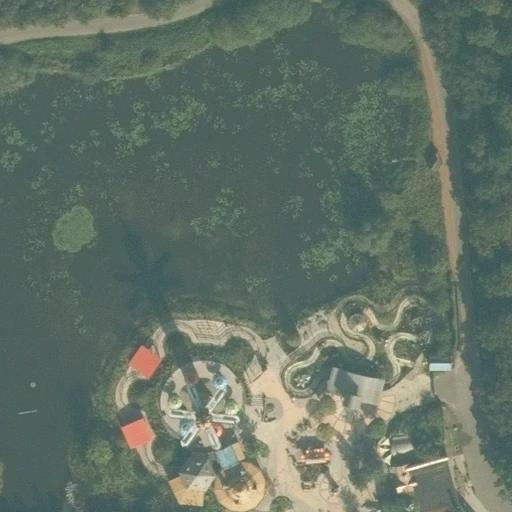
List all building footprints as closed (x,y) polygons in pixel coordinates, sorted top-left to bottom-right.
[(359,334),(365,331),(368,327),(369,321),(366,316),(361,312),(354,311),(349,314),(346,321),(348,327),(352,333),(359,334)] [(158,358),(142,346),(129,364),(145,376),(158,358)] [(429,353),(429,369),(450,369),(450,353),(429,353)] [(194,404),(195,406),(180,425),(180,428),(181,430),(184,431),(187,430),(201,411),(203,411),(213,432),(215,434),(218,434),(220,431),(220,429),(210,407),(211,406),(235,408),(238,407),(239,404),(238,402),(236,401),(211,399),(211,397),(225,377),(225,374),(223,372),(221,371),(218,372),(204,393),(204,392),(203,393),(193,370),(191,368),(188,368),(186,370),(186,373),(196,395),(196,396),(195,397),(170,394),(168,395),(166,397),(167,399),(169,401),(194,404)] [(365,405),(376,408),(379,404),(382,397),(383,391),(383,381),(333,368),(330,380),(326,395),(335,398),(341,400),(343,400),(360,404),(365,405)] [(142,420),(124,428),(133,447),(150,440),(142,420)] [(409,436),(391,438),(397,461),(414,455),(409,436)] [(214,449),(221,465),(221,466),(215,474),(214,488),(219,500),(229,508),(243,510),(255,504),(263,493),(265,480),(260,468),(249,460),(238,459),(238,458),(244,455),(238,442),(237,440),(231,442),(216,448),(214,449)] [(194,449),(191,449),(190,454),(187,454),(177,469),(179,473),(176,475),(174,476),(172,476),(171,477),(170,478),(167,479),(178,502),(202,504),(203,488),(204,488),(216,472),(208,455),(205,455),(205,450),(202,450),(198,449),(194,449)] [(324,452),(305,453),(305,463),(324,462),(324,452)] [(465,511),(459,504),(446,455),(404,466),(406,475),(404,476),(407,489),(410,488),(412,497),(390,502),(392,511),(465,511)]
